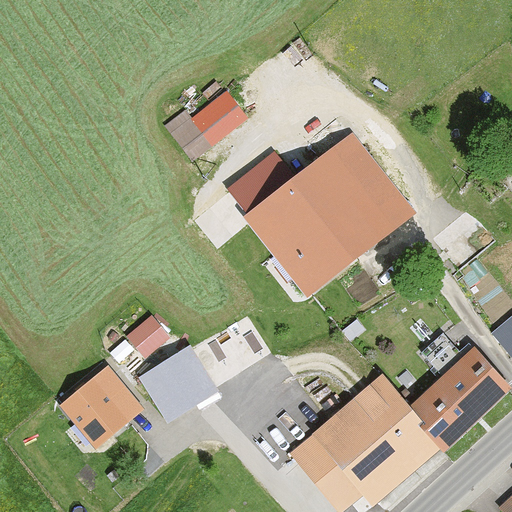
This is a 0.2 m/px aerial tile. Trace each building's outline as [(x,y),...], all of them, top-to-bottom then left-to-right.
[(242,212),(301,300),(410,227),(351,139),(242,212)] [(145,380),(172,421),(220,389),(193,348),(145,380)] [(472,353),(410,404),(443,445),(506,393),(472,353)] [(376,363),(305,420),(372,503),(443,445),(410,404),(376,363)] [(62,400),(96,441),(141,405),(108,364),(62,400)] [(511,511),(511,489),(496,503),(503,511),(511,511)]
